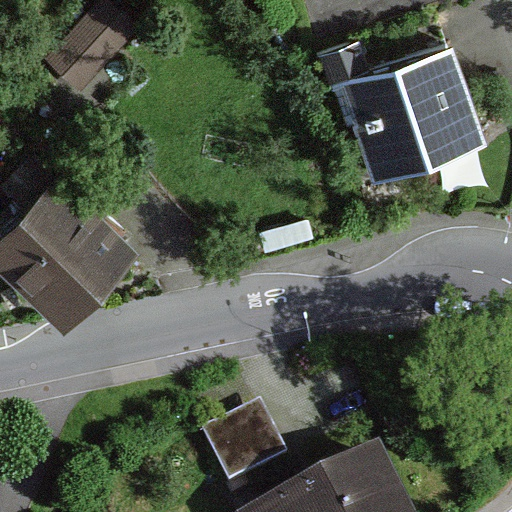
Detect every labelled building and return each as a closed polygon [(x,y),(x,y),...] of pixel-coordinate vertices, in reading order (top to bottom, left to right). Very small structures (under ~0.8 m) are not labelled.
[(79,83),(138,23),(114,0),(96,0),(46,51),(79,83)] [(377,169),(486,126),(449,31),(340,74),(377,169)] [(0,253),(63,316),(140,238),(63,162),(0,224),(0,253)] [(230,482),(288,452),(261,399),(203,429),(230,482)] [(413,511),(376,442),(242,511),(413,511)]
